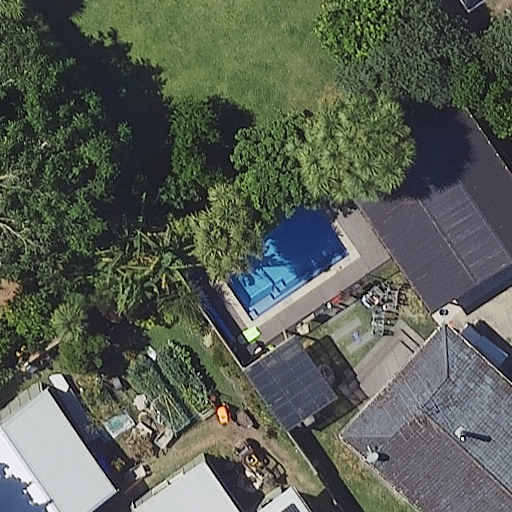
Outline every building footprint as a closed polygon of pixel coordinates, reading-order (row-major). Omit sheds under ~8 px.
[(511,239),(511,174),(455,83),(336,156),(423,294),(511,239)] [(511,511),(511,373),(437,303),(327,415),(431,511),(511,511)] [(327,384),(286,318),(236,349),(277,415),(327,384)] [(48,511),(108,471),(40,373),(0,399),(0,511),(48,511)] [(215,511),(233,500),(197,448),(122,499),(131,511),(215,511)] [(311,511),(280,467),(233,500),(215,511),(311,511)]
